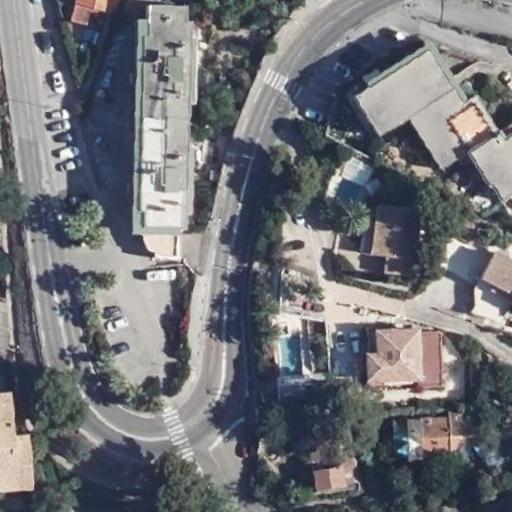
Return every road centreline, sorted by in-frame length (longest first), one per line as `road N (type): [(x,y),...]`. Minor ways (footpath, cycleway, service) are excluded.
road 1 (tertiary): [(11,0),(50,268),(82,389),(126,434),(182,432)]
road 2 (unclassified): [(196,424),(223,386),(234,233),(265,118),(300,51),(362,0)]
road 3 (unknown): [(234,233),(336,272),(511,311)]
